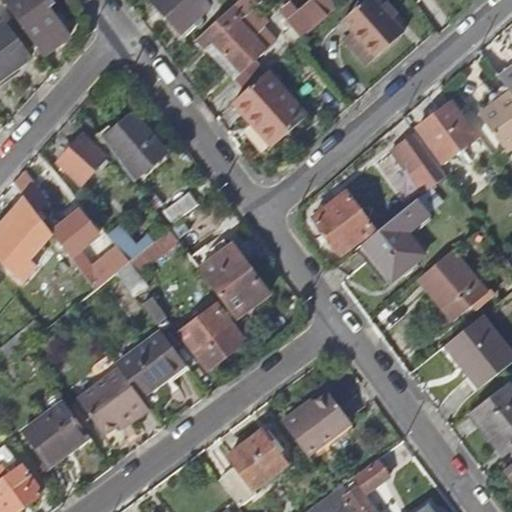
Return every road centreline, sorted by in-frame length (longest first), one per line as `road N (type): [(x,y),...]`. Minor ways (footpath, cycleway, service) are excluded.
road 1 (residential): [(258,211),(504,0)]
road 2 (residential): [(333,322),(84,511)]
road 3 (residential): [(333,322),(479,511)]
road 4 (residential): [(117,27),(258,211)]
road 5 (residential): [(117,27),(0,161)]
road 6 (residential): [(258,211),(333,322)]
